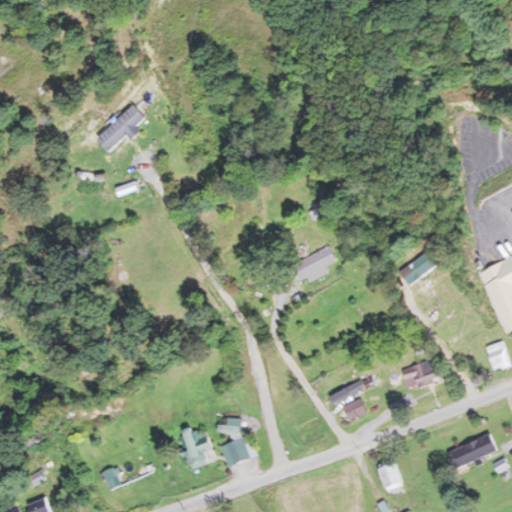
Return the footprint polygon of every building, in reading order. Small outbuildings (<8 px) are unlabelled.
[(129,134),(134,139),(143,131),(138,126),(147,117),(134,104),(98,138),(111,152),(129,134)] [(338,260),(329,243),(288,265),(297,282),(338,260)] [(439,265),(428,251),(401,271),(411,285),(439,265)] [(507,332),(511,330),(511,256),(479,272),(507,332)] [(508,369),(508,343),(490,343),(490,369),(508,369)] [(445,378),(438,357),(403,369),(411,390),(445,378)] [(368,412),(362,399),(343,407),(349,420),(368,412)] [(193,468),(218,460),(208,427),(195,431),(194,427),(181,430),(193,468)] [(449,452),(458,471),(499,451),(491,433),(449,452)] [(221,447),(231,467),(258,453),(248,434),(221,447)] [(388,492),(405,486),(395,459),(379,466),(388,492)] [(51,511),(48,497),(27,503),(29,511),(51,511)]
